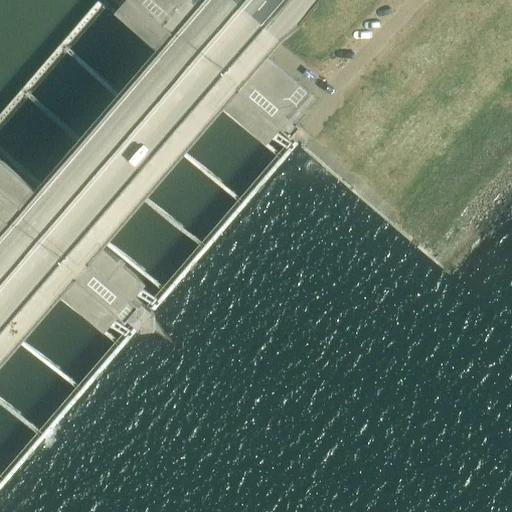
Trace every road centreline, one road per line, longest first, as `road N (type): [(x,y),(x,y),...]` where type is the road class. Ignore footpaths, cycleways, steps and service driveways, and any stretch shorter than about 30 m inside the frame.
road 1 (unclassified): [(0,348),(301,0)]
road 2 (trunk): [(0,307),(266,0)]
road 3 (trunk): [(224,0),(0,260)]
